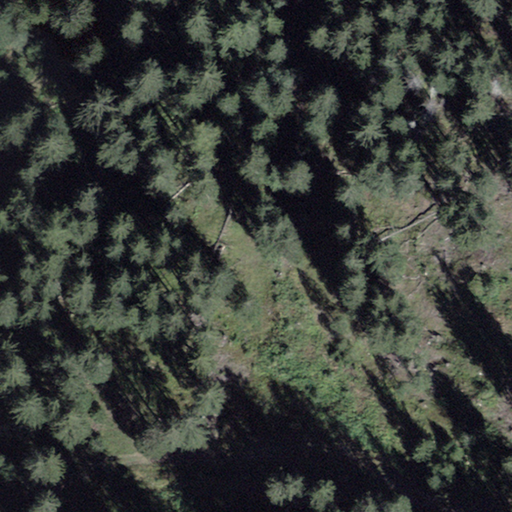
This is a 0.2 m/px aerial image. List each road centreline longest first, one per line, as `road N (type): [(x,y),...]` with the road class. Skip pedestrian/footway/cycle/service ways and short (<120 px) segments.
road 1 (track): [(451,511),(353,453),(155,457),(0,500)]
road 2 (track): [(0,109),(96,0)]
